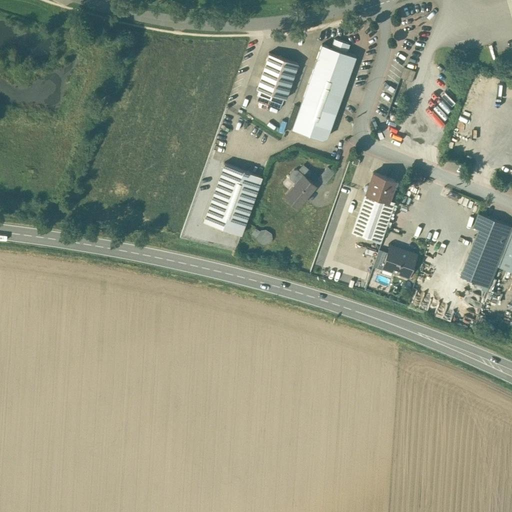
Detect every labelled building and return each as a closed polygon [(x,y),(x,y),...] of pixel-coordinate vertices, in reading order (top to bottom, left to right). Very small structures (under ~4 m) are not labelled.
[(349,43),(334,38),(332,43),(333,43),(331,47),(346,52),(349,43)] [(321,43),(301,101),(325,109),(335,81),(345,85),(355,55),(346,52),(331,47),(321,43)] [(268,52),(256,87),(285,97),(298,62),(268,52)] [(415,70),(404,66),(400,76),(411,81),(415,70)] [(325,109),(301,101),(295,116),(329,128),(345,85),(335,81),(325,109)] [(269,98),(258,94),(256,100),(267,104),(269,98)] [(262,176),(223,162),(203,219),(241,233),(262,176)] [(327,167),(318,178),(324,183),(333,173),(327,167)] [(297,169),(294,169),(289,174),(289,178),(295,183),(303,174),(297,169)] [(395,179),(373,171),(368,184),(366,184),(364,185),(363,188),(364,190),(366,190),(366,191),(372,193),(388,199),(395,179)] [(295,183),(285,195),(297,205),(315,185),(303,174),(295,183)] [(372,193),(366,191),(352,230),(381,240),(395,201),(388,199),(372,193)] [(511,226),(511,225),(478,212),(473,224),(479,227),(507,238),(511,226)] [(252,233),(267,244),(274,234),(258,223),(252,233)] [(511,226),(507,238),(497,264),(511,269),(511,226)] [(507,238),(479,227),(460,273),(489,285),(497,264),(507,238)] [(416,254),(389,244),(387,250),(382,265),(383,265),(408,274),(416,254)] [(387,250),(378,247),(372,264),(382,268),(383,265),(382,265),(387,250)]
